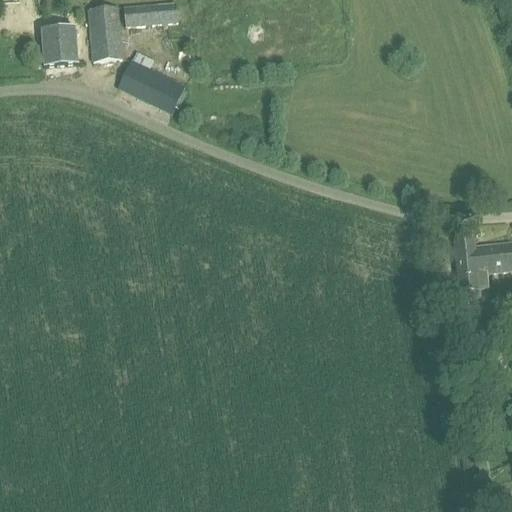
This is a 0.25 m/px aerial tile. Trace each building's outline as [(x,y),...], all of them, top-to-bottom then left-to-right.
[(125,31),(177,26),(175,7),(123,12),(125,31)] [(122,63),(117,10),(88,12),(92,64),(122,63)] [(74,31),(41,34),(44,69),(77,66),(74,31)] [(130,64),(117,91),(171,117),(184,90),(130,64)] [(453,244),(459,294),(487,291),(485,277),(511,273),(511,245),(473,250),(472,242),(453,244)]
